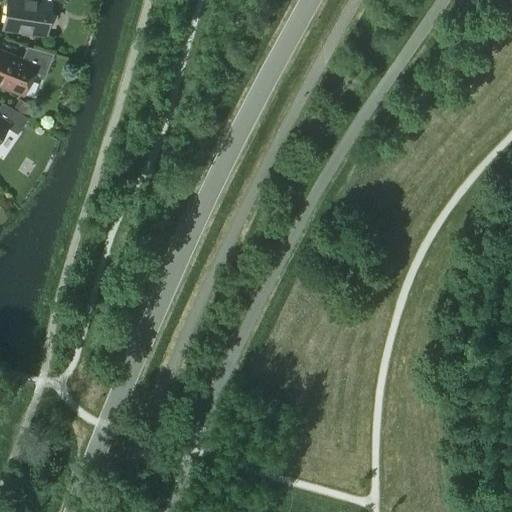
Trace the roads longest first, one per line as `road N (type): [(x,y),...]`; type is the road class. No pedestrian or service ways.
road 1 (unclassified): [(74,511),(149,326),(312,0)]
road 2 (unknown): [(145,0),(59,290),(44,382),(0,493)]
